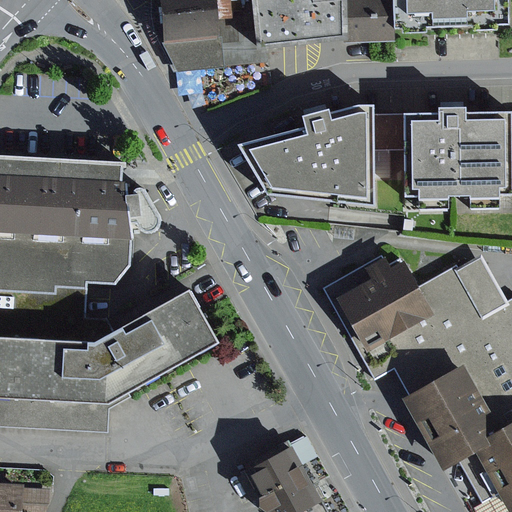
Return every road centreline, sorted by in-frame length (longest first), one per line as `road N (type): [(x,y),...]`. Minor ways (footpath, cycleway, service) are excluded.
road 1 (tertiary): [(390,511),(179,136)]
road 2 (residential): [(511,69),(385,70),(313,82),(179,136)]
road 3 (tertiary): [(179,136),(113,39),(66,0)]
